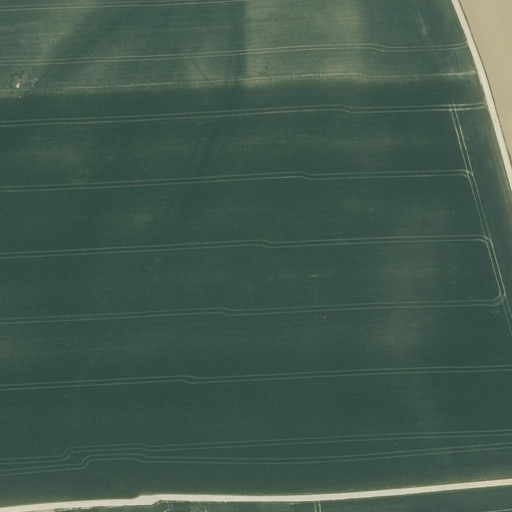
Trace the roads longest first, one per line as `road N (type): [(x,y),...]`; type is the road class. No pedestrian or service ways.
road 1 (unclassified): [(511,487),(327,503),(0,511)]
road 2 (unclassified): [(452,0),(511,186)]
